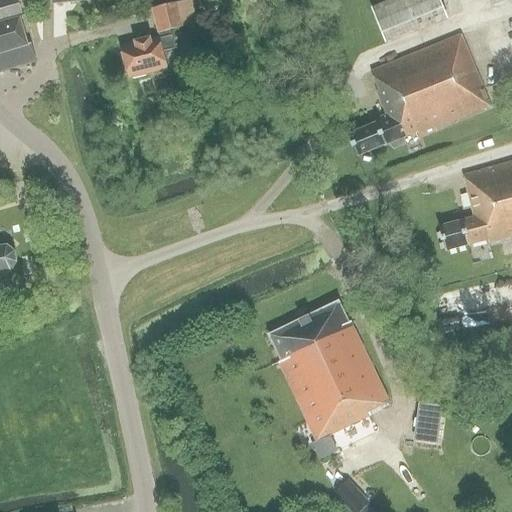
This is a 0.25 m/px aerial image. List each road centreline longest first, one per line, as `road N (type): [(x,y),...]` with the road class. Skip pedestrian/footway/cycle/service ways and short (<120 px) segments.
road 1 (tertiary): [(148,511),(99,277)]
road 2 (unclassified): [(99,277),(241,225),(325,209)]
road 3 (tertiary): [(99,277),(68,183),(5,115)]
